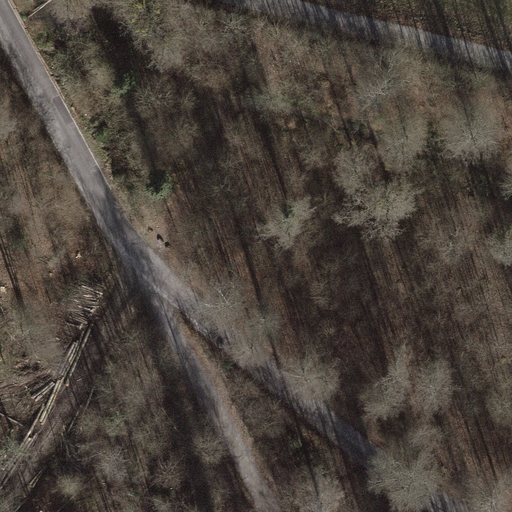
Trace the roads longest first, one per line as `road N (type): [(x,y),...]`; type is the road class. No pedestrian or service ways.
road 1 (unclassified): [(0,11),(124,234),(273,372),(458,511)]
road 2 (track): [(146,258),(1,511)]
road 3 (track): [(146,258),(171,331),(270,511)]
road 4 (unclassified): [(254,0),(511,63)]
